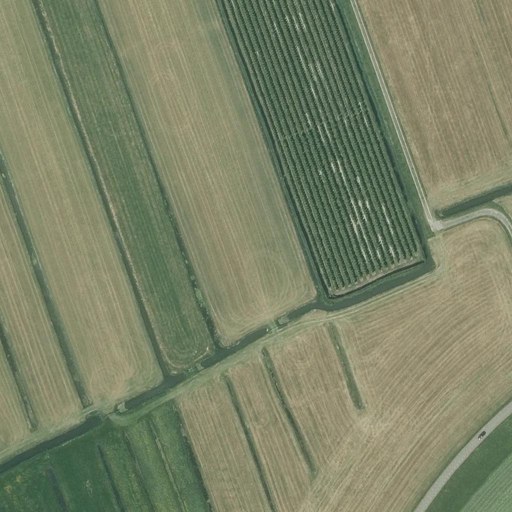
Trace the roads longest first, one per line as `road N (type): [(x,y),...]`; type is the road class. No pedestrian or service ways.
road 1 (track): [(111,428),(266,341),(437,276),(444,252),(435,227)]
road 2 (track): [(352,0),(431,228),(488,212),(511,237)]
road 3 (track): [(148,384),(0,460)]
road 4 (unclassified): [(421,511),(511,409)]
